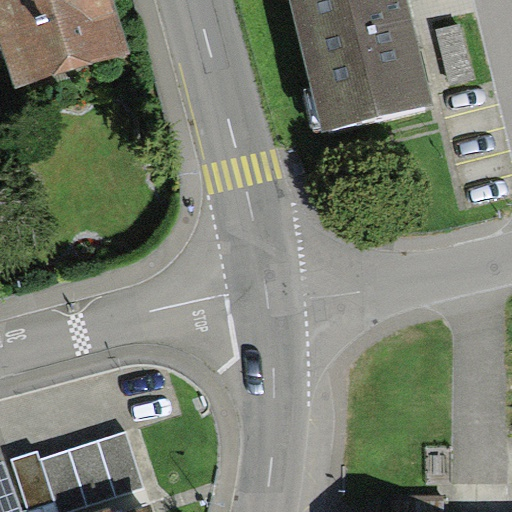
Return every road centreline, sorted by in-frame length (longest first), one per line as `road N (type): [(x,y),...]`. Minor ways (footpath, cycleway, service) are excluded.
road 1 (tertiary): [(195,0),(265,291)]
road 2 (residential): [(265,291),(0,354)]
road 3 (residential): [(511,257),(357,293),(265,291)]
road 4 (tertiary): [(265,291),(273,435),(264,511)]
